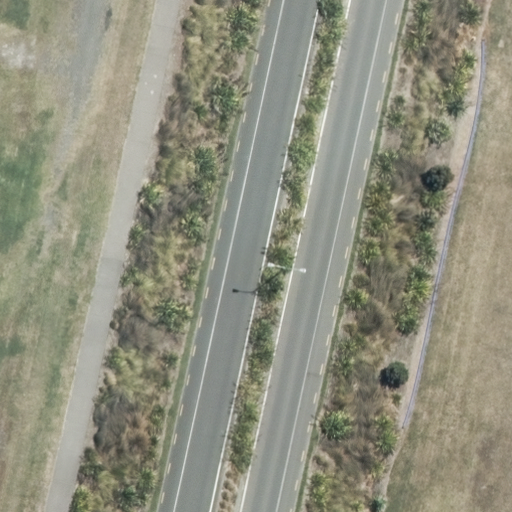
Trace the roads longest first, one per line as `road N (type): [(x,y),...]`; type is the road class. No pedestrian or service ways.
road 1 (tertiary): [(368,0),(256,511)]
road 2 (tertiary): [(191,511),(301,0)]
